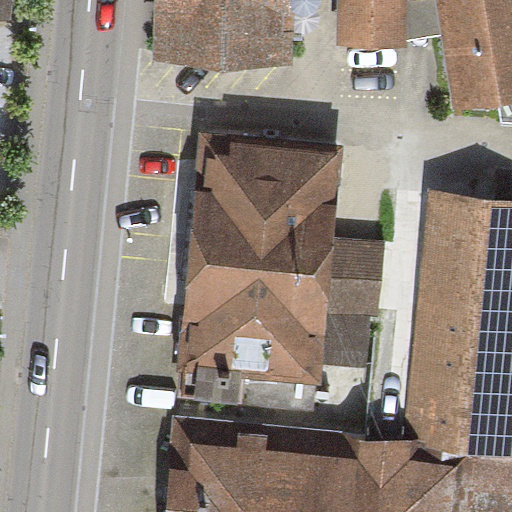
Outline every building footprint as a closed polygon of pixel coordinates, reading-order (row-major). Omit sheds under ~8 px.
[(14,0),(0,0),(0,15),(15,15),(14,0)] [(292,0),(163,0),(161,39),(290,45),(292,0)] [(343,0),(342,30),(411,34),(413,0),(343,0)] [(511,0),(413,0),(411,34),(451,32),(460,99),(511,93),(511,0)] [(350,140),(206,128),(187,372),(321,382),(323,363),(375,367),(385,241),(342,238),(350,140)] [(410,441),(187,419),(177,511),(511,511),(511,186),(436,179),(410,441)]
